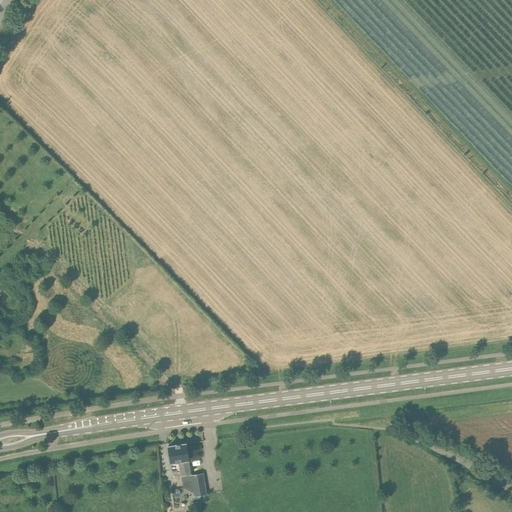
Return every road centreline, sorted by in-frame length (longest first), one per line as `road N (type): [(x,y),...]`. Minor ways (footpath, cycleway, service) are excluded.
road 1 (secondary): [(0,442),(511,369)]
road 2 (unclassified): [(511,488),(393,429)]
